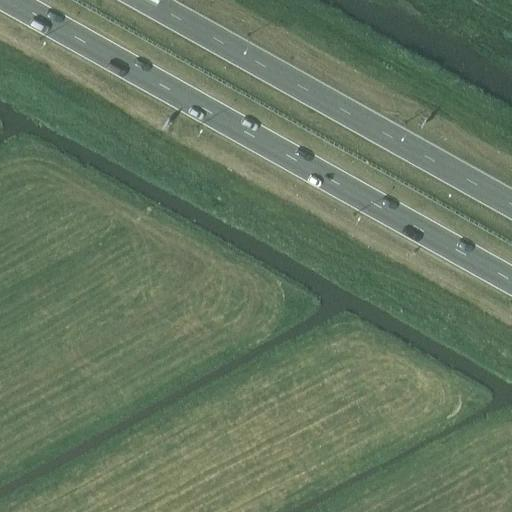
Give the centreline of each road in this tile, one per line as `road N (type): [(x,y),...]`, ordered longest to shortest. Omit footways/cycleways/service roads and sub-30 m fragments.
road 1 (trunk): [(7,0),(511,280)]
road 2 (trunk): [(511,205),(142,0)]
